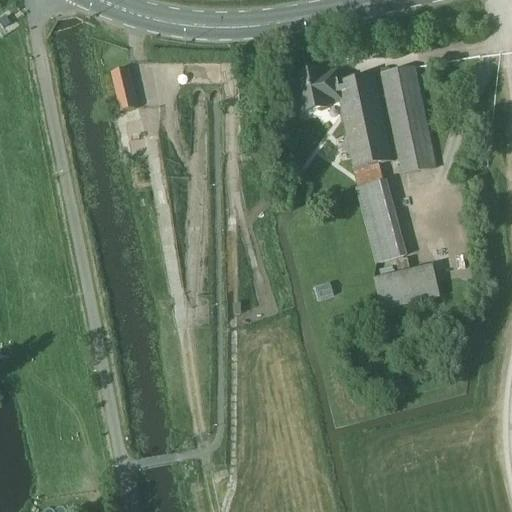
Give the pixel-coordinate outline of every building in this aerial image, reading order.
[(121,113),(138,110),(129,70),(112,73),(121,113)] [(402,176),(436,170),(415,70),(382,76),(402,176)] [(341,101),(355,171),(359,189),(383,183),(379,166),(392,163),(374,77),(338,85),(336,74),(322,77),(321,72),(296,77),(303,115),(327,110),(326,104),(341,101)] [(402,241),(372,248),(376,266),(406,258),(402,241)] [(380,312),(440,300),(434,269),(374,281),(380,312)]
